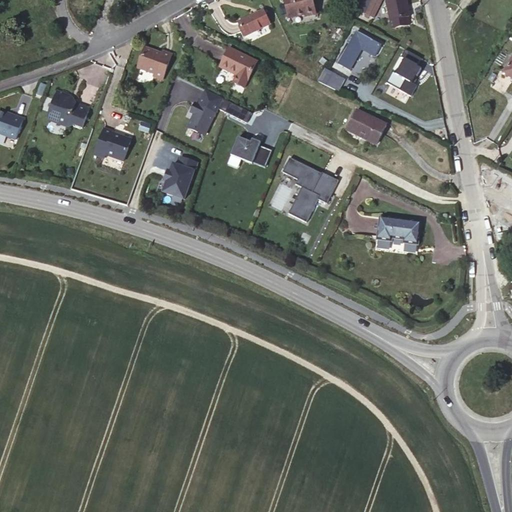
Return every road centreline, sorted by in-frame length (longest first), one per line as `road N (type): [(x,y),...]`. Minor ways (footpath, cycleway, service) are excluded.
road 1 (tertiary): [(372,331),(210,252),(0,192)]
road 2 (residential): [(485,281),(432,0)]
